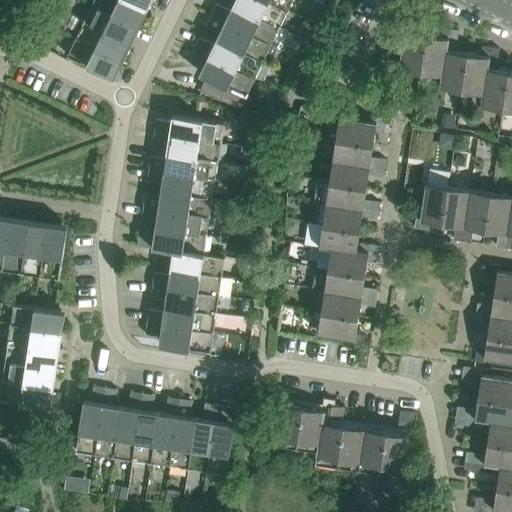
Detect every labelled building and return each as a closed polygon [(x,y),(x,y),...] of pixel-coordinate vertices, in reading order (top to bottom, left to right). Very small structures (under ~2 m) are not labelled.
[(147,8),(130,0),(93,0),(92,2),(139,25),(147,8)] [(288,10),(267,0),(234,0),(233,4),(280,27),(288,10)] [(292,0),(267,0),(288,10),(292,0)] [(139,25),(92,2),(84,19),(130,42),(139,25)] [(280,27),(233,4),(230,10),(216,3),(211,14),(272,44),(280,27)] [(272,44),(211,14),(205,25),(219,32),(216,38),(263,61),(272,44)] [(130,42),(84,19),(75,36),(122,59),(130,42)] [(421,70),(427,34),(410,31),(412,22),(401,20),(400,30),(404,31),(399,67),(421,70)] [(442,74),(449,28),(445,27),(444,36),(427,34),(421,70),(442,74)] [(462,89),(468,52),(456,50),(459,29),(449,28),(442,74),(440,86),(462,89)] [(122,59),(75,36),(67,54),(114,76),(122,59)] [(263,61),(216,38),(213,44),(199,37),(194,48),(255,77),(263,61)] [(483,93),(489,46),(486,46),(485,55),(468,52),(462,89),(482,92),(481,93),(483,93)] [(502,108),(508,71),(496,69),(499,48),(489,46),(483,93),(481,93),(480,104),(502,108)] [(194,48),(189,59),(203,66),(200,72),(203,74),(197,87),(241,107),(255,77),(194,48)] [(511,71),(508,71),(502,108),(511,109),(511,71)] [(156,118),(154,131),(221,140),(224,121),(173,113),(172,121),(156,118)] [(385,127),(386,118),(377,116),(376,121),(340,115),(336,137),(374,143),(376,126),(385,127)] [(306,132),(307,118),(299,117),(297,131),(306,132)] [(443,118),(442,125),(442,126),(453,127),(454,119),(443,118)] [(218,159),(221,140),(154,131),(153,142),(168,144),(167,151),(218,159)] [(301,143),(303,133),(295,132),(294,141),(301,143)] [(498,139),(497,140),(506,143),(507,136),(498,134),(498,139)] [(370,165),(374,143),(336,137),(333,159),(370,165)] [(262,149),(252,147),(250,158),(260,160),(262,149)] [(216,178),(218,159),(167,151),(166,158),(151,155),(149,168),(216,178)] [(375,157),(374,165),(385,167),(386,159),(375,157)] [(367,186),(370,165),(333,159),(329,180),(367,186)] [(384,176),(385,167),(374,165),(373,174),(384,176)] [(213,197),(216,178),(149,168),(147,179),(162,182),(161,189),(213,197)] [(257,176),(247,174),(245,182),(255,184),(257,176)] [(318,178),(315,200),(364,207),(367,186),(329,180),(318,178)] [(442,222),(448,186),(426,182),(420,219),(416,218),(414,227),(425,229),(426,220),(442,222)] [(462,240),(470,189),(448,186),(442,222),(455,224),(453,239),(462,240)] [(210,215),(213,197),(161,189),(160,195),(145,192),(143,205),(210,215)] [(485,229),(491,192),(470,189),(462,240),(470,241),(473,227),(485,229)] [(504,247),(511,195),(491,192),(485,229),(498,231),(496,245),(504,247)] [(360,229),(364,207),(315,200),(311,220),(323,222),(323,224),(360,229)] [(369,200),(367,208),(378,210),(380,201),(369,200)] [(207,234),(210,215),(143,205),(141,216),(157,219),(156,226),(207,234)] [(377,219),(378,210),(367,208),(366,217),(377,219)] [(257,210),(246,209),(245,220),(256,221),(257,210)] [(0,266),(3,267),(11,216),(0,214),(0,266)] [(22,270),(30,218),(11,216),(3,267),(22,270)] [(40,273),(48,221),(30,218),(22,270),(40,273)] [(59,276),(67,224),(48,221),(40,273),(59,276)] [(358,241),(360,229),(323,224),(319,245),(332,247),(368,253),(368,256),(377,258),(379,245),(358,241)] [(204,252),(207,234),(156,226),(155,232),(139,230),(137,244),(153,246),(153,245),(158,246),(204,253),(204,252)] [(240,237),(256,240),(257,234),(245,231),(240,233),(240,237)] [(225,255),(204,252),(204,253),(158,246),(157,258),(172,260),(171,267),(222,275),(225,255)] [(365,274),(368,256),(368,253),(332,247),(329,268),(365,274)] [(511,271),(498,269),(499,264),(489,263),(488,273),(496,274),(494,291),(511,293),(511,271)] [(219,294),(222,275),(171,267),(171,273),(155,271),(153,284),(219,294)] [(365,274),(329,268),(316,267),(313,288),(325,290),(362,295),(365,274)] [(216,312),(219,294),(153,284),(151,295),(166,297),(165,304),(216,312)] [(367,287),(366,295),(377,297),(378,288),(367,287)] [(358,316),(362,295),(325,290),(322,311),(358,316)] [(511,315),(511,293),(494,291),(492,304),(478,302),(476,311),(511,315)] [(375,306),(377,297),(366,295),(365,304),(375,306)] [(62,330),(65,311),(13,303),(10,323),(62,330)] [(214,331),(216,312),(165,304),(164,311),(149,308),(147,321),(214,331)] [(356,333),(358,316),(322,311),(319,333),(355,338),(354,343),(363,345),(365,335),(356,333)] [(511,338),(511,315),(476,311),(475,319),(489,322),(487,334),(511,338)] [(211,350),(214,331),(147,321),(145,332),(161,334),(160,342),(211,350)] [(59,349),(62,330),(10,323),(7,341),(59,349)] [(511,360),(511,338),(487,334),(485,351),(476,350),(474,360),(484,361),(484,357),(511,360)] [(56,368),(59,349),(7,341),(5,360),(56,368)] [(53,387),(56,368),(5,360),(2,378),(53,387)] [(480,379),(478,396),(511,401),(511,377),(482,373),(482,368),(473,367),(472,377),(480,379)] [(0,397),(51,405),(53,387),(2,378),(0,390),(0,397)] [(95,452),(106,386),(94,384),(91,399),(84,398),(76,449),(95,452)] [(113,455),(121,404),(116,403),(118,388),(106,386),(95,452),(113,455)] [(297,446),(305,405),(293,403),(295,391),(279,388),(277,402),(281,402),(274,442),(297,446)] [(132,458),(143,392),(131,390),(129,405),(121,404),(113,455),(132,458)] [(151,461),(159,410),(153,409),(155,393),(143,392),(132,458),(151,461)] [(169,464),(180,397),(168,395),(166,411),(159,410),(151,461),(169,464)] [(511,421),(511,417),(511,401),(478,396),(475,413),(475,416),(511,422),(511,421)] [(188,467),(196,415),(190,414),(192,399),(180,397),(169,464),(188,467)] [(334,399),(333,403),(332,403),(330,415),(343,417),(344,410),(345,405),(335,403),(335,400),(334,399)] [(207,470),(217,403),(205,401),(203,416),(196,415),(188,467),(207,470)] [(227,473),(234,421),(227,420),(229,405),(217,403),(207,470),(227,473)] [(326,408),(305,405),(297,446),(317,449),(318,449),(323,420),(324,420),(326,408)] [(413,435),(415,421),(417,413),(401,410),(398,432),(387,430),(380,471),(403,474),(409,435),(413,435)] [(511,421),(511,422),(475,416),(475,413),(466,412),(464,424),(489,428),(487,441),(511,445),(511,421)] [(338,464),(344,423),(324,420),(323,420),(318,449),(317,449),(315,460),(338,464)] [(359,467),(366,427),(344,423),(338,464),(359,467)] [(380,471),(387,430),(366,427),(359,467),(380,471)] [(511,445),(487,441),(484,458),(476,456),(474,469),(483,471),(484,461),(511,465),(511,445)] [(511,465),(484,461),(483,471),(498,473),(496,486),(511,488),(511,465)] [(384,474),(384,485),(408,486),(409,475),(384,474)] [(511,488),(496,486),(493,503),(485,502),(483,511),(492,511),(494,506),(511,509),(511,488)] [(167,488),(165,499),(167,499),(178,501),(178,499),(180,490),(167,488)]
